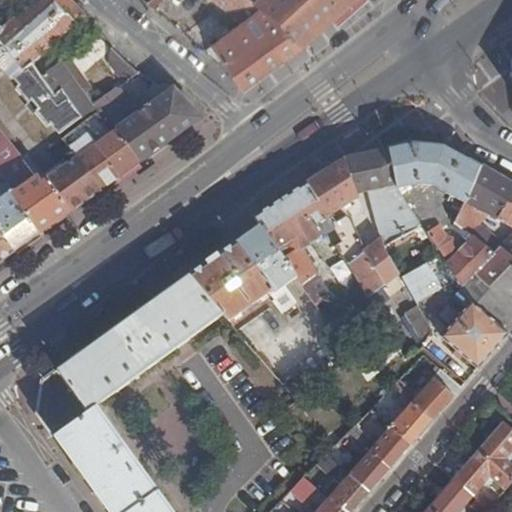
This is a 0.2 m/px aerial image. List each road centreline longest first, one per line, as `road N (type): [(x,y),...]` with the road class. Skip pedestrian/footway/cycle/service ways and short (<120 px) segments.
road 1 (primary): [(0,362),(425,51)]
road 2 (primary): [(249,135),(0,315)]
road 3 (residential): [(370,511),(511,342)]
road 4 (tertiary): [(93,0),(249,135)]
road 5 (primary): [(408,15),(249,135)]
road 6 (unknown): [(181,353),(242,440),(206,511)]
road 7 (tertiary): [(425,51),(511,153)]
road 8 (residential): [(67,511),(0,412)]
